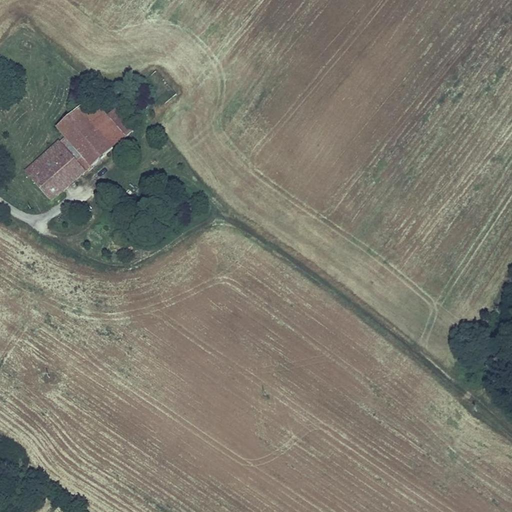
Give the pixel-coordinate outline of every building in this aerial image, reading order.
[(109,142),(122,130),(102,108),(89,93),(75,105),(109,142)] [(122,130),(132,121),(112,100),(102,108),(122,130)] [(109,142),(75,105),(56,123),(63,131),(90,160),(109,142)] [(90,160),(63,131),(44,149),(50,156),(63,145),(85,165),(90,160)] [(50,156),(44,149),(21,169),(49,197),(85,165),(63,145),(50,156)] [(130,203),(149,220),(155,212),(136,196),(130,203)] [(155,212),(149,220),(152,223),(158,215),(155,212)] [(122,246),(132,237),(120,225),(112,234),(122,246)]
